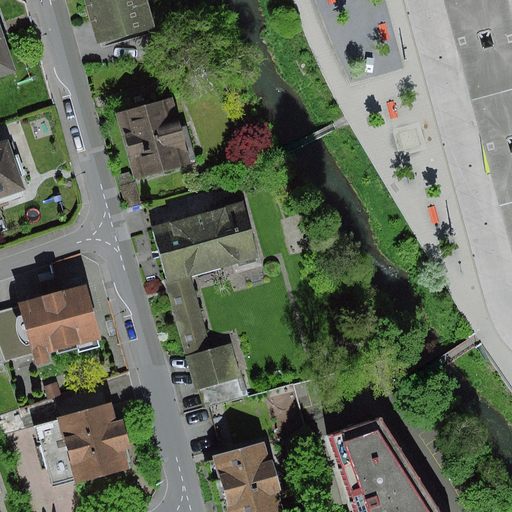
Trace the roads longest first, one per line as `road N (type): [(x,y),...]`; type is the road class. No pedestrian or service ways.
road 1 (residential): [(191,511),(112,232)]
road 2 (residential): [(112,232),(49,0)]
